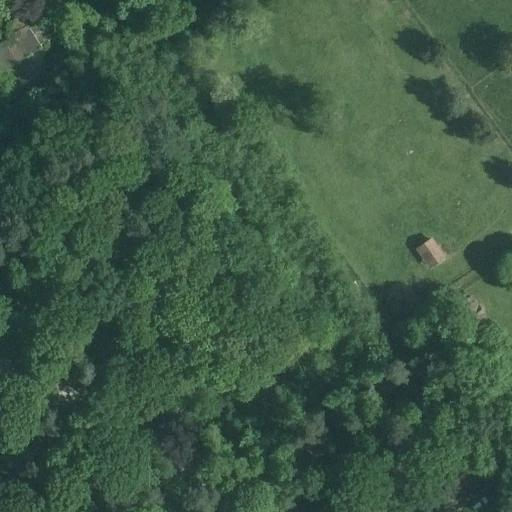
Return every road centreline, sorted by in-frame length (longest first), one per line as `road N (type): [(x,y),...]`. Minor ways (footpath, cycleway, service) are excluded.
road 1 (unclassified): [(231,511),(115,422),(0,376)]
road 2 (unknown): [(0,91),(137,0)]
